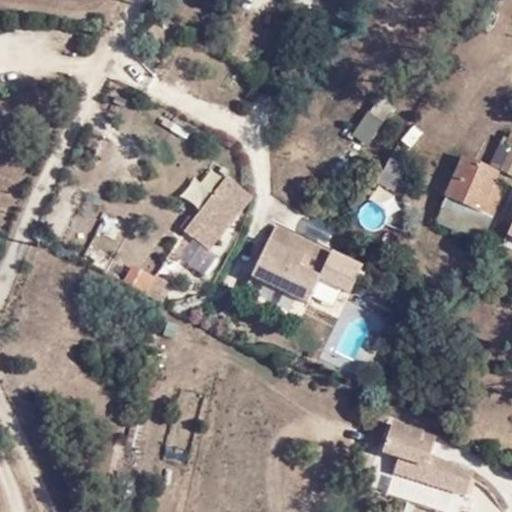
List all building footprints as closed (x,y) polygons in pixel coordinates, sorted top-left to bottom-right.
[(511,175),(511,149),(510,149),(501,169),(511,175)] [(493,220),(509,189),(493,181),(497,175),(465,160),(443,200),(448,204),(443,213),(457,221),(466,207),(493,220)] [(254,201),(228,182),(188,237),(214,255),(254,201)] [(331,252),(275,226),(251,277),(307,303),(317,281),(331,252)] [(365,266),(331,252),(317,281),(352,296),(365,266)] [(156,300),(163,304),(170,286),(164,283),(156,300)] [(393,430),(386,452),(401,455),(415,445),(417,437),(393,430)] [(401,455),(386,452),(384,457),(399,462),(397,477),(466,500),(473,478),(430,460),(435,443),(417,437),(415,445),(401,455)]
